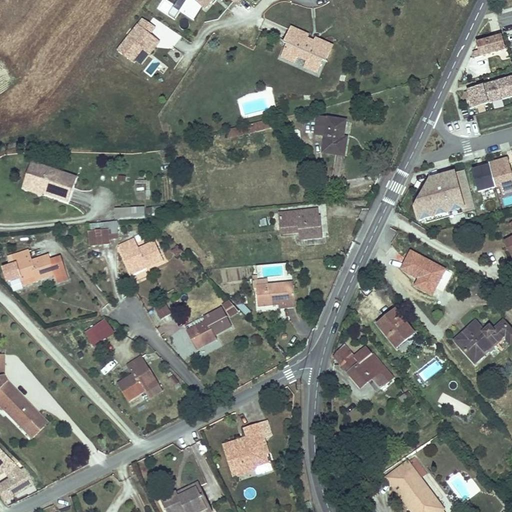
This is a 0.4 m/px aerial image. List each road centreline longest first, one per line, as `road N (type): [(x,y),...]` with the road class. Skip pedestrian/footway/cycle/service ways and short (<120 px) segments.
road 1 (residential): [(319,366),(285,374),(11,511)]
road 2 (secondary): [(319,366),(401,168)]
road 3 (unknown): [(141,446),(0,294)]
road 4 (unknown): [(380,213),(511,283)]
road 5 (secondary): [(329,511),(313,448),(319,366)]
road 6 (unknown): [(215,409),(122,307)]
road 7 (secondary): [(430,110),(486,0)]
